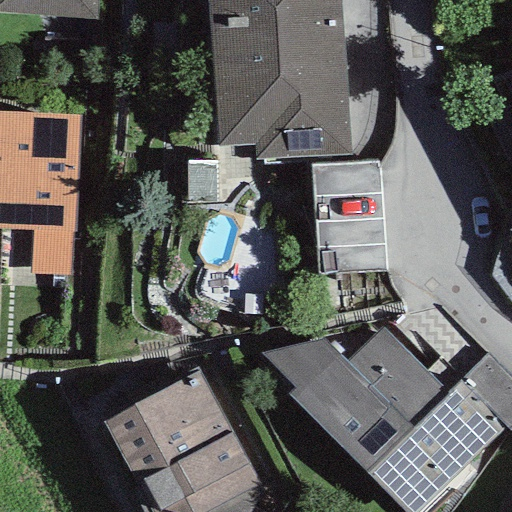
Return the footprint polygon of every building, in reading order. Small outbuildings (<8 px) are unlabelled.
[(96,0),(0,0),(0,13),(95,19),(96,0)] [(207,0),(216,145),(253,145),(254,160),(348,156),(338,0),(207,0)] [(0,229),(30,230),(29,274),(69,275),(71,233),(74,234),(78,116),(0,112),(0,229)] [(287,397),(404,511),(416,511),(504,429),(460,382),(447,395),(382,328),(344,363),(321,340),(259,354),(294,390),(287,397)] [(509,432),(511,426),(511,381),(486,356),(460,382),(504,429),(509,432)] [(249,511),(267,484),(203,370),(103,423),(138,490),(132,493),(142,511),(249,511)]
